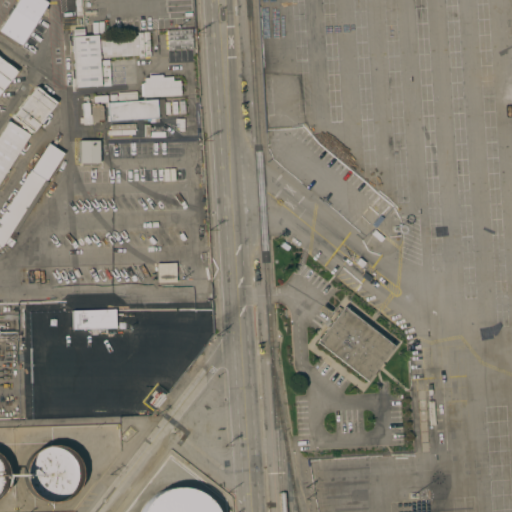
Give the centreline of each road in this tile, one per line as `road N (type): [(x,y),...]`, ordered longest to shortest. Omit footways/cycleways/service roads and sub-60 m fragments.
road 1 (tertiary): [(221,0),(253,511)]
road 2 (residential): [(100,511),(242,330)]
road 3 (residential): [(343,250),(232,166)]
